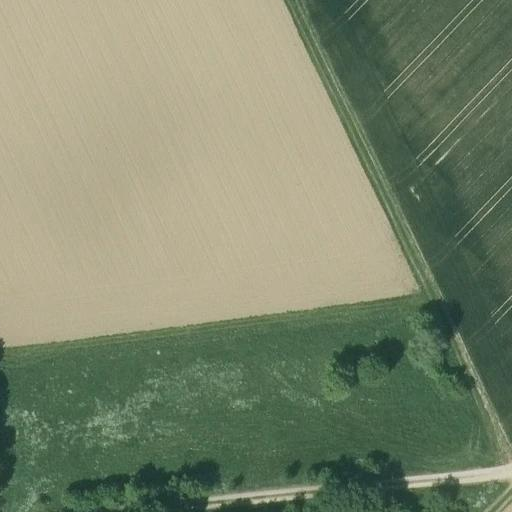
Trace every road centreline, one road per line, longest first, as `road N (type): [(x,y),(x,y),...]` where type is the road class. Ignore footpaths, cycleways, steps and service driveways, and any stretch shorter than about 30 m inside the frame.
road 1 (track): [(294,0),(511,454)]
road 2 (track): [(511,479),(203,511)]
